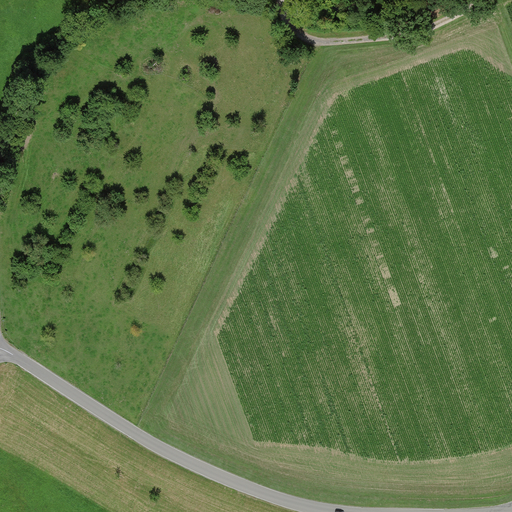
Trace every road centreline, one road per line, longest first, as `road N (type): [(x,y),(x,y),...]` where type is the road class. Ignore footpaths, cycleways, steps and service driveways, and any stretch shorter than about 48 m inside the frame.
road 1 (unclassified): [(0,348),(206,471),(331,511)]
road 2 (track): [(283,0),(295,31),(327,43),(414,33),(487,0)]
